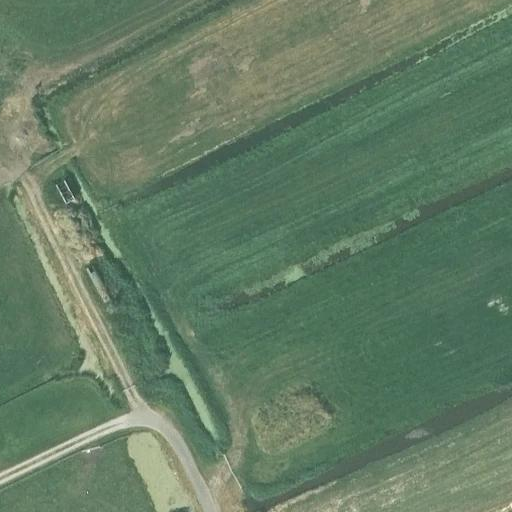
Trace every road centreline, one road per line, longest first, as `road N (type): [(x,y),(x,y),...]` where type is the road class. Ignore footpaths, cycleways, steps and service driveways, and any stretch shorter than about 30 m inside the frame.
road 1 (track): [(79,148),(30,184),(142,415)]
road 2 (track): [(130,417),(0,479)]
road 3 (unclassified): [(212,511),(171,433),(142,415),(130,417)]
